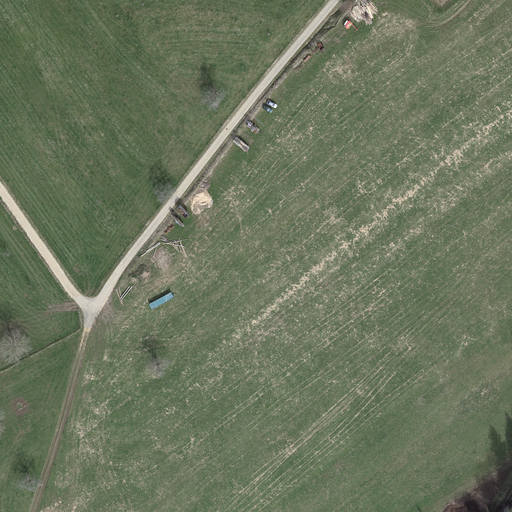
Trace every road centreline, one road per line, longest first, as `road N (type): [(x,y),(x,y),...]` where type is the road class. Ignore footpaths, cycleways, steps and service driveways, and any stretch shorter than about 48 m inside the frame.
road 1 (track): [(0,186),(72,293),(91,306),(337,0)]
road 2 (track): [(91,306),(31,511)]
